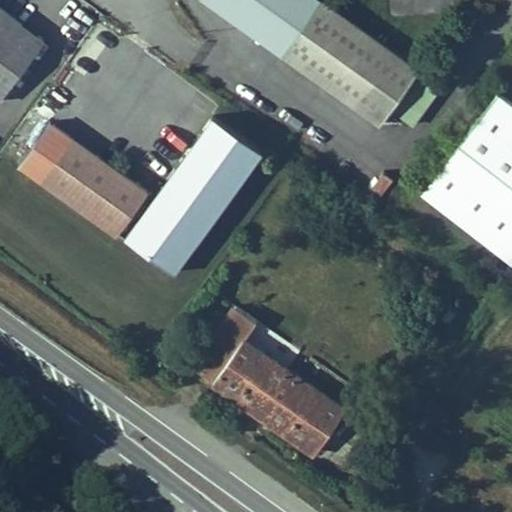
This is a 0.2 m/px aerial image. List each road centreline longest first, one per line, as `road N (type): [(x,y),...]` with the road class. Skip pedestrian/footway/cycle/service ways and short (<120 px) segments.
road 1 (primary): [(279,511),(145,418),(39,362)]
road 2 (primary): [(39,362),(130,449),(215,511)]
